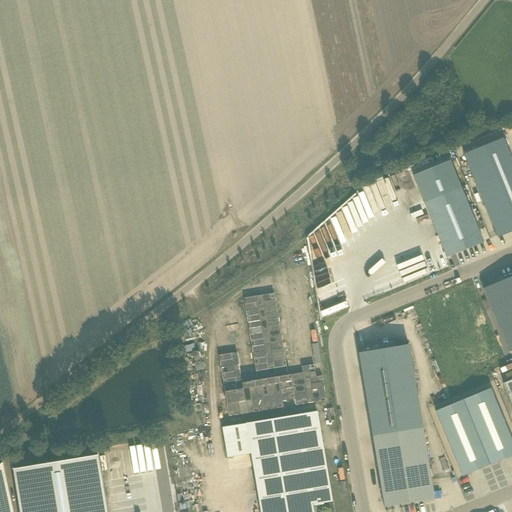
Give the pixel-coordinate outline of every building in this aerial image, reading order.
[(463,155),(496,237),(511,230),(511,162),(502,139),(463,155)] [(397,201),(388,177),(376,182),(370,184),(380,208),(397,201)] [(483,243),(461,187),(424,202),(446,258),(483,243)] [(294,404),(324,400),(304,265),(285,268),(285,262),(271,264),(272,273),(257,276),(258,282),(241,285),(243,300),(210,305),(221,385),(217,385),(221,411),(227,410),(228,415),(283,407),(282,400),(294,399),(294,404)] [(511,350),(511,276),(483,288),(510,352),(511,350)] [(511,379),(502,384),(511,406),(511,379)] [(511,440),(490,389),(435,411),(462,476),(511,455),(511,440)] [(260,511),(313,511),(312,505),(332,502),(331,494),(337,494),(324,410),(246,424),(246,426),(236,428),(235,425),(202,430),(205,447),(239,442),(238,439),(249,438),(260,511)] [(372,436),(384,508),(434,499),(422,427),(372,436)] [(106,511),(98,455),(13,469),(20,511),(106,511)] [(12,511),(2,463),(0,464),(0,511),(12,511)]
